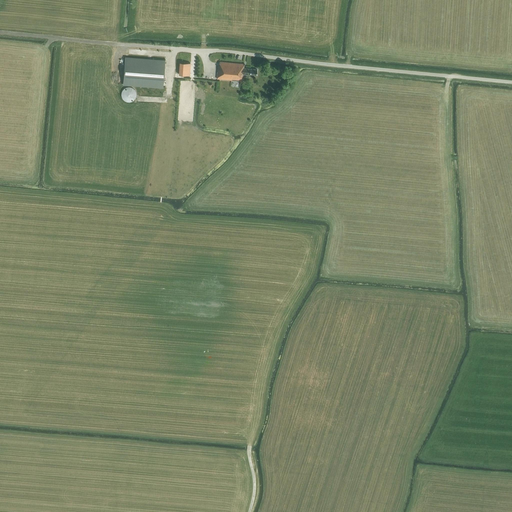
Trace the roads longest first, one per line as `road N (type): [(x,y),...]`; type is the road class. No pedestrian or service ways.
road 1 (unclassified): [(511,82),(193,50)]
road 2 (track): [(177,49),(0,32)]
